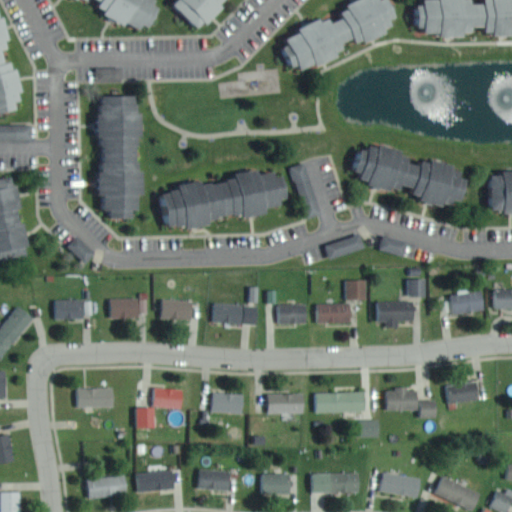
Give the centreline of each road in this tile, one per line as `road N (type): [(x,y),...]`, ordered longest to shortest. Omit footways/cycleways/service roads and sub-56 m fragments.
road 1 (residential): [(65,64),(65,211),(118,257),(272,255),(355,223),(448,245),(511,248)]
road 2 (residential): [(55,511),(40,386),(53,358),(345,361),(511,345)]
road 3 (residential): [(282,0),(212,58),(65,64)]
